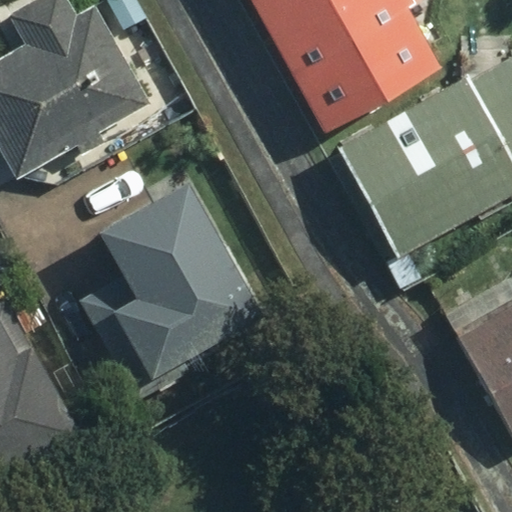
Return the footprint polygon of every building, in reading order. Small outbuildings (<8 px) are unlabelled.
[(21,45),(0,56),(0,154),(11,175),(70,142),(76,152),(96,141),(89,130),(141,102),(87,6),(67,16),(58,0),(29,0),(3,15),(21,45)] [(148,30),(131,0),(102,0),(117,27),(121,26),(129,40),(148,30)] [(422,75),(379,0),(233,0),(312,137),(422,75)] [(511,83),(498,58),(317,157),(379,268),(511,195),(511,83)] [(159,189),(73,236),(100,285),(64,305),(118,403),(174,372),(167,359),(233,322),(159,189)] [(511,443),(511,299),(450,334),(511,443)] [(0,467),(61,435),(15,351),(21,348),(0,307),(0,467)]
